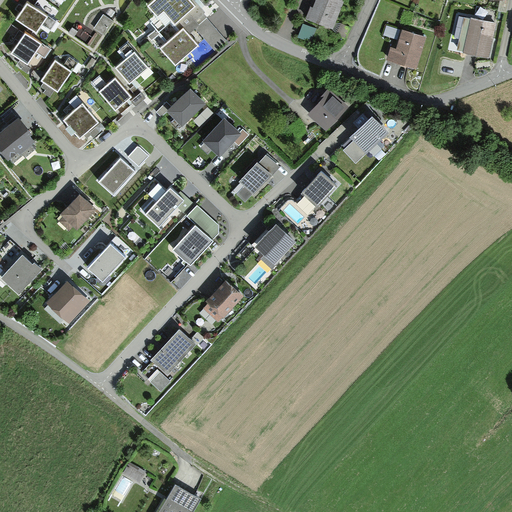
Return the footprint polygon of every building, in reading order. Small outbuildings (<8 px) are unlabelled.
[(54,20),(28,0),(15,17),(35,31),(40,24),(47,29),(54,20)] [(205,12),(194,0),(158,0),(153,5),(177,32),(188,22),(194,29),(200,24),(196,19),(205,12)] [(339,0),(314,0),(308,19),(330,27),(339,0)] [(112,19),(103,14),(95,27),(104,33),(114,22),(112,19)] [(214,50),(226,40),(208,18),(196,28),(214,50)] [(491,22),(469,18),(463,52),(484,56),(491,22)] [(309,40),(313,28),(301,25),(297,36),(309,40)] [(203,44),(187,28),(166,47),(182,64),(203,44)] [(413,67),(422,37),(400,30),(395,49),(388,47),(384,58),(413,67)] [(47,47),(24,32),(12,51),(27,61),(34,52),(41,56),(47,47)] [(148,67),(127,41),(118,48),(127,58),(118,66),(131,81),(148,67)] [(56,61),(43,81),(59,92),(72,72),(56,61)] [(131,93),(118,76),(108,84),(101,75),(94,81),(115,106),(131,93)] [(209,102),(192,85),(168,110),(185,127),(209,102)] [(138,105),(148,95),(143,90),(133,99),(138,105)] [(348,107),(331,90),(312,107),(329,125),(348,107)] [(100,119),(83,102),(67,117),(84,135),(100,119)] [(392,132),(376,115),(343,145),(356,160),(367,150),(369,153),(392,132)] [(241,131),(225,116),(203,140),(219,155),(241,131)] [(31,135),(18,120),(0,134),(0,150),(8,160),(18,151),(20,154),(34,142),(29,136),(31,135)] [(281,167),(267,154),(242,180),(256,193),(281,167)] [(134,171),(120,159),(100,182),(113,194),(134,171)] [(337,187),(323,172),(304,189),(318,205),(337,187)] [(183,198),(171,186),(146,212),(159,224),(183,198)] [(97,210),(81,194),(62,212),(67,217),(62,222),(70,230),(75,225),(78,228),(97,210)] [(297,242),(278,223),(257,245),(276,263),(297,242)] [(215,242),(199,226),(177,247),(193,264),(215,242)] [(130,256),(112,239),(87,266),(105,283),(130,256)] [(41,268),(23,253),(3,274),(20,290),(41,268)] [(244,295),(229,280),(210,300),(225,314),(244,295)] [(84,299),(65,283),(49,301),(68,318),(84,299)] [(198,345),(182,330),(153,359),(169,374),(198,345)] [(170,381),(160,373),(151,382),(161,391),(170,381)] [(137,482),(142,471),(128,464),(122,475),(137,482)] [(173,485),(156,511),(189,511),(197,499),(173,485)]
